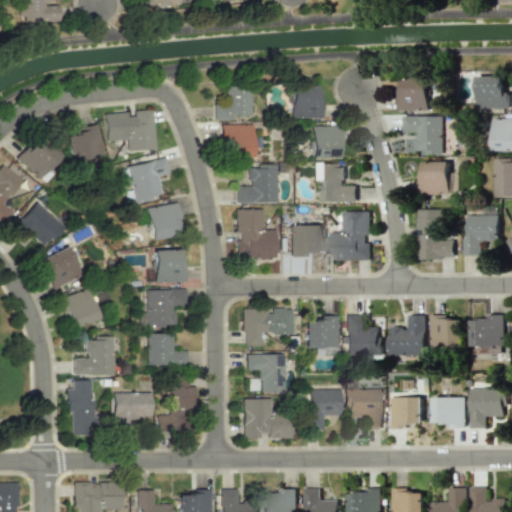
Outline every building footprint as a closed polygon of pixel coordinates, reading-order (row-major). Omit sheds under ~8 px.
[(15,0),(16,22),(56,21),(56,4),(48,4),(48,0),(15,0)] [(476,76),(477,108),(508,107),(507,76),(476,76)] [(397,100),(396,110),(428,110),(429,78),(401,78),(401,100),(397,100)] [(316,85),(288,85),(288,117),(316,117),(316,85)] [(248,90),(223,89),(222,108),(211,107),(211,117),(247,119),(248,90)] [(152,148),(149,109),(131,111),(131,112),(101,114),(103,133),(123,131),(124,151),(152,148)] [(442,155),(443,116),(403,115),(402,132),(415,132),(415,154),(442,155)] [(511,117),(492,118),(493,151),(511,150),(511,117)] [(250,124),(219,123),(219,155),(249,156),(250,124)] [(307,126),(308,158),(336,157),(335,125),(307,126)] [(63,132),(68,161),(99,156),(94,127),(63,132)] [(13,159),(35,180),(58,156),(37,135),(13,159)] [(118,167),(120,177),(126,175),(129,190),(122,191),(124,203),(159,196),(155,176),(166,173),(163,157),(118,167)] [(418,194),(449,193),(448,161),(422,162),(422,176),(418,176),(418,194)] [(317,201),(356,201),(356,185),(346,185),(346,167),(335,167),(335,162),(310,162),(310,180),(317,180),(317,201)] [(233,186),(234,203),(274,202),(272,165),(245,165),(246,186),(233,186)] [(0,224),(1,225),(10,210),(2,205),(18,179),(0,167),(0,224)] [(20,242),(28,233),(42,246),(61,227),(35,202),(8,230),(20,242)] [(144,206),(147,239),(176,236),(173,203),(144,206)] [(272,229),(259,229),(259,209),(233,209),(234,240),(233,240),(233,258),(272,257),(272,229)] [(368,211),(342,211),(342,232),(330,232),(330,260),(370,260),(370,242),(368,242),(368,211)] [(468,214),(467,238),(463,238),(463,254),(481,254),(481,240),(499,240),(499,215),(468,214)] [(320,224),(287,225),(288,256),(305,256),(305,252),(320,251),(320,224)] [(78,276),(65,246),(38,257),(51,287),(78,276)] [(150,250),(151,271),(144,271),(145,282),(181,280),(180,248),(150,250)] [(95,319),(85,288),(58,297),(68,328),(95,319)] [(143,289),(144,312),(136,312),(137,327),(173,327),(172,305),(183,304),(183,289),(143,289)] [(240,308),(240,344),(265,344),(265,335),(291,334),(290,308),(267,309),(267,308),(240,308)] [(383,353),(382,327),(359,327),(359,314),(343,315),(344,354),(383,353)] [(425,315),(408,314),(408,327),(388,327),(387,355),(424,356),(425,315)] [(430,314),(429,345),(461,346),(462,319),(447,319),(447,314),(430,314)] [(504,345),(504,314),(485,314),(485,318),(470,319),(471,346),(504,345)] [(334,315),(317,315),(317,319),(301,320),(302,348),(335,347),(334,315)] [(184,351),(170,351),(170,333),(144,333),(144,364),(184,364),(184,351)] [(83,340),(83,358),(70,358),(71,375),(110,374),(110,336),(91,336),(91,339),(83,340)] [(243,354),(243,370),(255,369),(255,378),(245,378),(245,392),(281,390),(280,353),(243,354)] [(90,379),(69,380),(69,388),(66,388),(66,434),(84,434),(84,426),(91,426),(90,379)] [(153,430),(186,431),(186,410),(191,410),(192,383),(167,383),(166,414),(154,414),(153,430)] [(366,428),(380,428),(379,388),(342,389),(342,416),(365,416),(366,428)] [(304,389),(304,429),(319,429),(320,414),(337,414),(337,389),(304,389)] [(469,425),(485,426),(485,416),(507,416),(507,389),(469,389),(469,425)] [(110,419),(148,419),(148,393),(110,393),(110,419)] [(423,424),(422,396),(390,397),(390,428),(401,428),(401,424),(423,424)] [(464,396),(432,397),(432,423),(449,423),(450,427),(465,427),(464,396)] [(239,437),(286,438),(286,412),(271,412),(271,398),(240,398),(239,437)] [(0,511),(14,511),(14,482),(0,482),(0,511)] [(70,511),(98,511),(98,509),(118,509),(118,495),(107,496),(107,482),(70,483),(70,511)] [(464,511),(465,487),(448,486),(448,501),(431,501),(430,511),(464,511)] [(469,511),(506,511),(507,499),(486,499),(486,486),(470,486),(469,511)] [(319,487),(302,488),(302,511),(340,511),(341,499),(320,500),(319,487)] [(348,511),(380,511),(380,487),(364,488),(364,491),(348,492),(348,511)] [(218,511),(255,511),(256,502),(235,502),(235,488),(218,488),(218,511)] [(295,511),(296,488),(278,488),(278,493),(264,493),(263,511),(295,511)] [(135,511),(167,511),(168,503),(150,503),(150,489),(135,489),(135,511)] [(175,493),(175,511),(208,511),(208,492),(175,493)]
